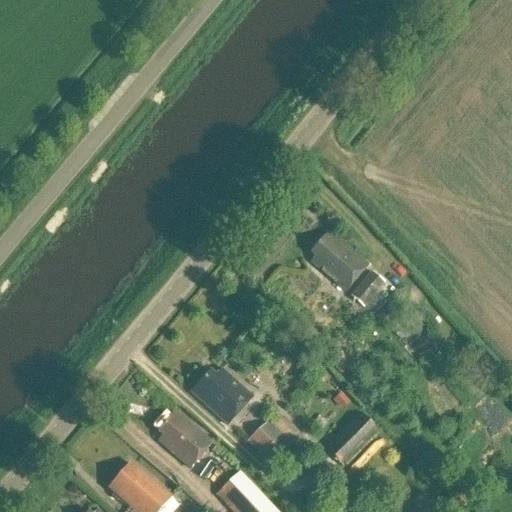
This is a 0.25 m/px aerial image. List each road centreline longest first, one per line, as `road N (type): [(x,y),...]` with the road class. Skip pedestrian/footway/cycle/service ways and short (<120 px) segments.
road 1 (tertiary): [(10,511),(430,0)]
road 2 (unclassified): [(0,259),(219,0)]
